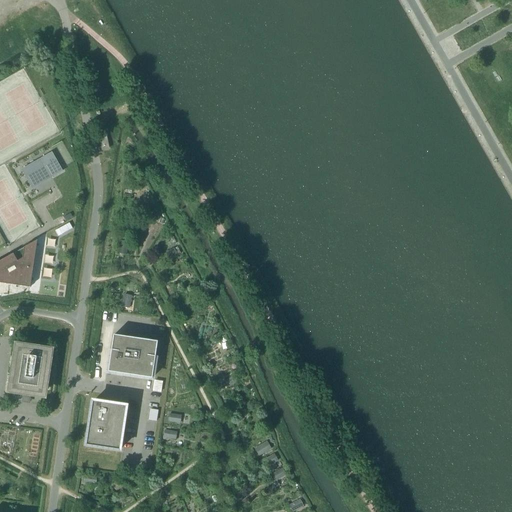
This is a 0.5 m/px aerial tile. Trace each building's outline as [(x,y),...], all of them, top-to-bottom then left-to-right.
[(99,138),(100,138),(102,150),(109,149),(106,137),(99,138)] [(24,170),(33,187),(51,177),(51,178),(62,172),(51,153),(41,160),(24,170)] [(151,219),(157,221),(160,213),(153,211),(151,219)] [(58,229),(62,236),(68,232),(64,225),(58,229)] [(0,261),(0,283),(1,284),(30,288),(33,268),(37,240),(0,261)] [(121,242),(119,254),(126,255),(128,243),(121,242)] [(174,249),(167,253),(170,259),(177,255),(174,249)] [(122,307),(129,308),(131,296),(124,295),(122,307)] [(155,357),(158,342),(114,335),(111,351),(115,351),(112,369),(123,371),(122,374),(152,379),(154,363),(151,363),(152,357),(155,357)] [(11,391),(44,396),(50,351),(18,347),(11,391)] [(153,391),(161,393),(162,382),(154,381),(153,391)] [(92,417),(94,421),(90,424),(86,445),(120,450),(126,406),(115,405),(112,408),(109,407),(108,406),(108,405),(107,405),(106,405),(105,405),(104,405),(104,406),(104,407),(101,406),(102,403),(93,401),(91,417),(92,417)] [(148,420),(156,421),(158,411),(150,410),(148,420)] [(169,415),(168,422),(180,423),(181,416),(169,415)] [(164,438),(175,440),(177,433),(165,431),(164,438)] [(267,443),(255,450),(259,456),(271,449),(267,443)] [(277,461),(274,455),(267,459),(270,465),(277,461)] [(271,475),(275,481),(285,475),(282,469),(271,475)] [(84,483),(96,484),(96,477),(85,476),(84,483)] [(300,500),(289,506),(292,511),(303,506),(300,500)]
